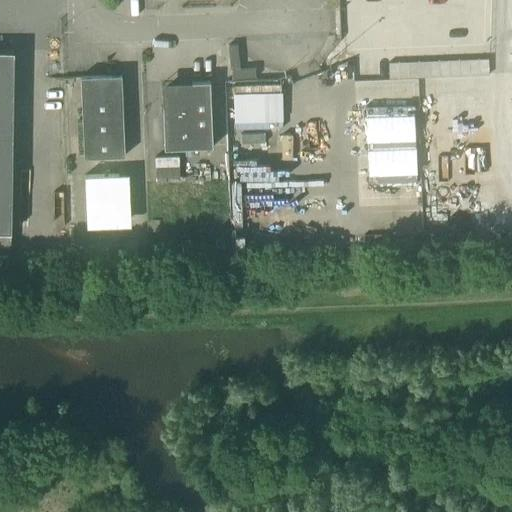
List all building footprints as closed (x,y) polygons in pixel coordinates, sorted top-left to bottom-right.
[(0,232),(10,233),(13,53),(0,52),(0,232)] [(83,159),(124,157),(120,76),(79,78),(83,159)] [(163,150),(211,148),(209,82),(191,83),(191,87),(165,88),(166,107),(162,107),(163,150)] [(236,156),(242,168),(274,155),(268,143),(236,156)] [(86,228),(130,227),(128,175),(84,177),(86,228)]
